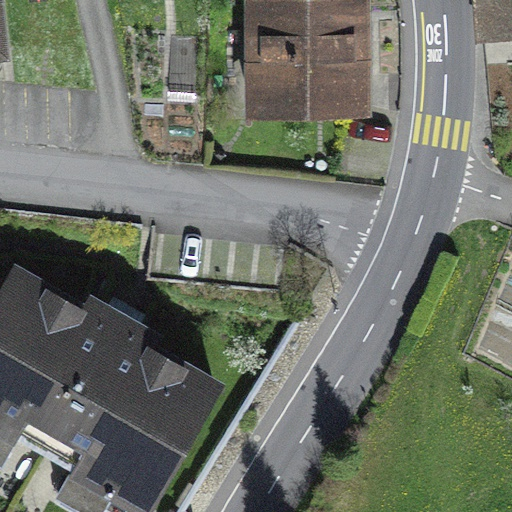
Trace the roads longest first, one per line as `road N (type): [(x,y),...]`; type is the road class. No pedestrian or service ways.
road 1 (residential): [(412,248),(130,184),(0,170)]
road 2 (tertiary): [(259,511),(412,248)]
road 3 (tertiary): [(431,178),(442,127),(443,0)]
